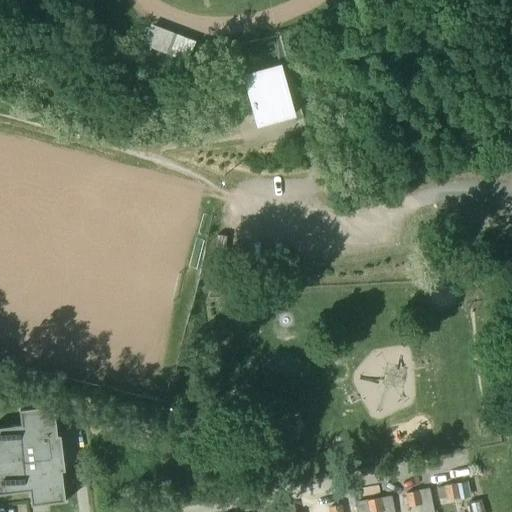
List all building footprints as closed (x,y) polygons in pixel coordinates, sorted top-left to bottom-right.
[(185,61),(193,41),(152,23),(143,44),(185,61)] [(282,64),(244,75),(258,127),(297,117),(282,64)] [(32,507),(66,503),(62,473),(66,473),(62,436),(58,436),(55,406),(20,410),(22,427),(0,429),(0,494),(30,491),(32,507)] [(468,482),(457,484),(460,497),(471,495),(468,482)] [(457,484),(445,486),(448,500),(460,497),(457,484)] [(419,491),(421,505),(422,511),(435,511),(431,489),(419,491)] [(419,491),(407,493),(409,507),(421,505),(419,491)] [(393,511),(390,496),(380,498),(383,511),(393,511)] [(383,511),(380,498),(368,501),(370,511),(383,511)] [(370,511),(368,501),(358,503),(359,511),(370,511)]
